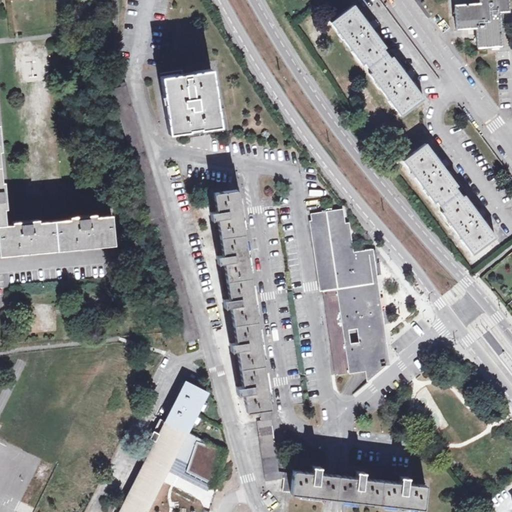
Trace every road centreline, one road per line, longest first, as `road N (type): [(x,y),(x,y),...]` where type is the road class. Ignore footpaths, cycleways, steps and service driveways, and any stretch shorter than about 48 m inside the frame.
road 1 (secondary): [(221,0),(329,165),(452,317)]
road 2 (secondary): [(478,298),(318,104),(253,0)]
road 3 (residential): [(255,494),(153,152)]
road 4 (residential): [(337,439),(316,437),(286,413),(250,168)]
road 5 (residential): [(250,168),(292,175),(324,390),(338,416)]
road 6 (unclassified): [(511,151),(402,0)]
road 7 (unknown): [(182,357),(105,502)]
road 8 (residential): [(153,152),(133,75),(148,0)]
road 9 (residential): [(452,317),(338,416)]
